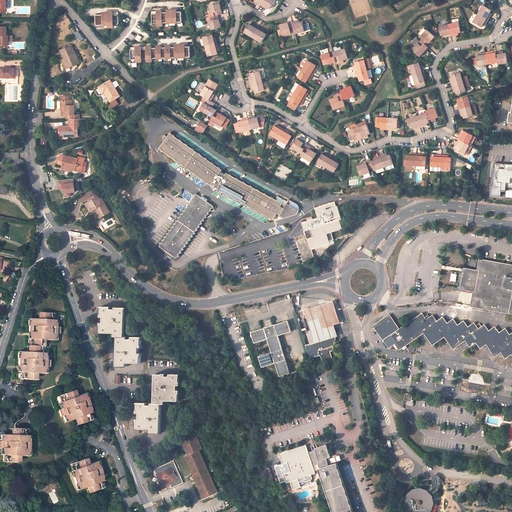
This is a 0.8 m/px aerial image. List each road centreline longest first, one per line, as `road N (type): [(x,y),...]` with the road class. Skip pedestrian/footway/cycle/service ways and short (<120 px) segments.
road 1 (residential): [(299,122),(357,149),(451,123),(432,71),(436,56),(450,44),(492,37),(500,0)]
road 2 (tertiary): [(59,267),(149,511)]
road 3 (tertiary): [(48,0),(29,119),(43,211)]
road 4 (tertiary): [(124,268),(142,287),(200,305),(294,285)]
road 5 (tertiary): [(511,212),(421,206),(391,223),(362,261)]
road 6 (residential): [(233,0),(238,17),(229,43),(243,99),(299,122)]
road 7 (tertiary): [(377,267),(412,222),(445,216),(511,225)]
